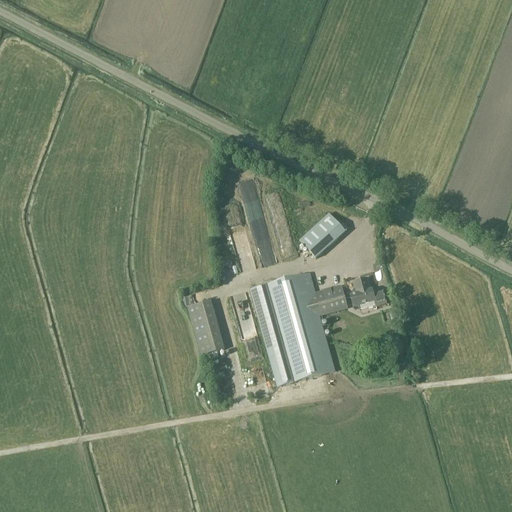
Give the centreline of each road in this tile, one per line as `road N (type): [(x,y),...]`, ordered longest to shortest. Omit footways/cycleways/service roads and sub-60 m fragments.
road 1 (unclassified): [(511,270),(0,11)]
road 2 (track): [(511,379),(253,408),(0,453)]
